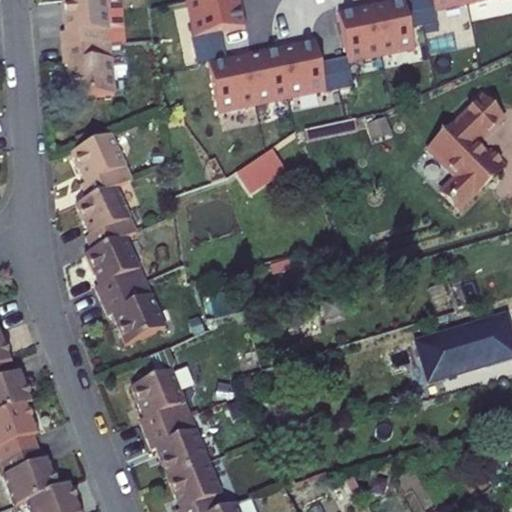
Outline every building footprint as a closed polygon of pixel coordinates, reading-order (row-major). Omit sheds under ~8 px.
[(191,0),(199,41),(196,42),(196,43),(195,43),(198,57),(226,51),(223,37),(248,32),(248,31),(245,32),(238,0),(191,0)] [(419,3),(425,30),(438,27),(436,17),(437,17),(437,14),(468,8),(466,0),(432,0),(433,0),(419,3)] [(127,1),(114,2),(71,6),(74,39),(70,40),(72,55),(119,51),(131,50),(127,1)] [(405,8),(373,14),(383,60),(414,53),(415,56),(416,56),(411,32),(425,30),(419,3),(406,5),(405,4),(404,5),(405,8)] [(349,64),(336,67),(342,94),(355,91),(350,70),(352,69),(351,66),(383,60),(373,14),(342,21),(341,18),(340,18),(349,64)] [(249,64),(258,109),(326,95),(327,98),(328,98),(328,96),(342,94),(336,67),(322,70),(318,46),(316,46),(317,50),(249,64)] [(80,106),(123,102),(119,51),(72,55),(73,73),(77,72),(80,106)] [(458,219),(504,175),(490,160),(486,165),(477,156),(504,130),(483,109),(429,161),(456,188),(441,202),(458,219)] [(309,138),(359,131),(358,121),(308,127),(309,138)] [(94,194),(100,209),(129,197),(145,190),(125,145),(84,163),(97,193),(94,194)] [(238,171),(253,195),(290,171),(275,148),(238,171)] [(95,241),(101,256),(134,241),(146,236),(129,197),(100,209),(88,215),(98,240),(95,241)] [(103,290),(109,305),(154,286),(134,241),(101,256),(94,260),(107,288),(103,290)] [(120,319),(123,326),(162,304),(154,286),(109,305),(116,321),(120,319)] [(134,350),(175,332),(162,304),(123,326),(134,350)] [(511,362),(511,332),(507,318),(417,345),(422,364),(438,360),(445,383),(511,362)] [(4,322),(0,323),(0,356),(16,351),(4,322)] [(21,363),(16,351),(0,356),(0,407),(30,396),(38,393),(25,361),(21,363)] [(145,423),(151,438),(196,420),(177,373),(180,369),(173,355),(149,365),(156,382),(137,390),(150,421),(145,423)] [(438,360),(422,364),(429,388),(445,383),(438,360)] [(0,441),(5,454),(43,439),(38,426),(42,425),(30,396),(0,407),(0,441)] [(162,450),(175,482),(215,465),(196,420),(151,438),(157,453),(162,450)] [(48,451),(43,439),(5,454),(10,465),(7,466),(20,497),(30,493),(64,479),(52,449),(48,451)] [(230,511),(233,511),(215,465),(175,482),(187,511),(185,511),(230,511)] [(351,477),(367,509),(376,505),(361,473),(351,477)] [(87,505),(74,475),(64,479),(30,493),(37,511),(83,511),(81,508),(87,505)] [(260,511),(256,501),(233,511),(230,511),(260,511)]
